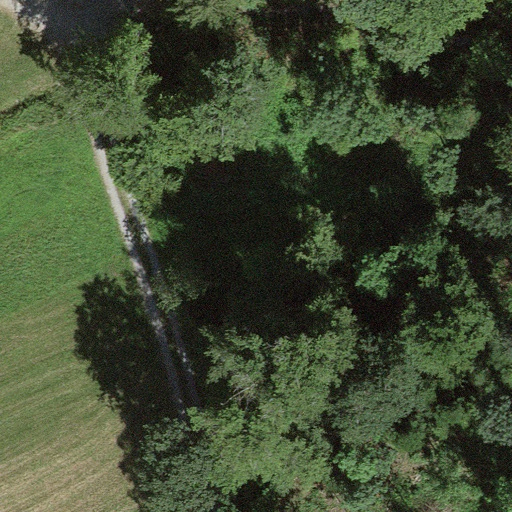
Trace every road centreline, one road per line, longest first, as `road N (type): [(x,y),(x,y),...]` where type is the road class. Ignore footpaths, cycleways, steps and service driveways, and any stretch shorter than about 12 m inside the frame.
road 1 (track): [(73,96),(175,382),(193,511)]
road 2 (track): [(73,96),(210,0)]
